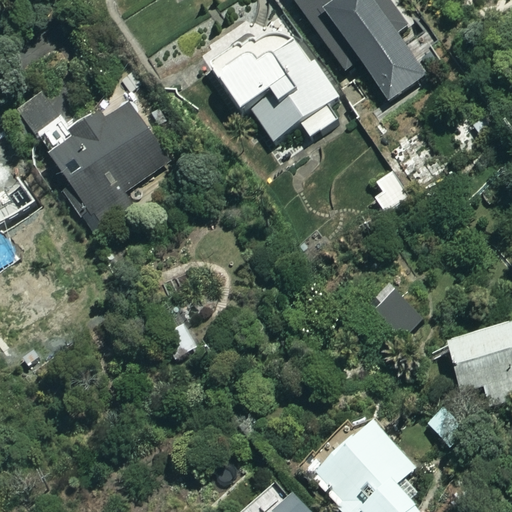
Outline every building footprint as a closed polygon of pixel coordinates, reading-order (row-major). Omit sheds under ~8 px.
[(428,22),(413,0),(326,0),(310,10),(342,59),(373,39),(382,53),(428,22)] [(273,27),(267,31),(259,20),(207,56),(253,122),(259,118),(281,149),(308,130),(317,144),(342,127),(333,114),(346,104),(299,37),(287,46),(273,27)] [(72,124),(53,96),(17,122),(36,149),(72,124)] [(173,165),(137,110),(56,162),(76,194),(69,198),(94,236),(138,208),(128,194),(173,165)] [(385,198),(378,202),(389,219),(414,204),(398,178),(380,189),(385,198)] [(434,326),(402,294),(379,316),(411,348),(434,326)] [(511,406),(511,337),(457,349),(469,400),(491,395),(494,410),(511,406)] [(422,475),(385,431),(321,485),(344,511),(421,511),(404,491),(422,475)] [(315,511),(303,498),(287,511),(315,511)]
